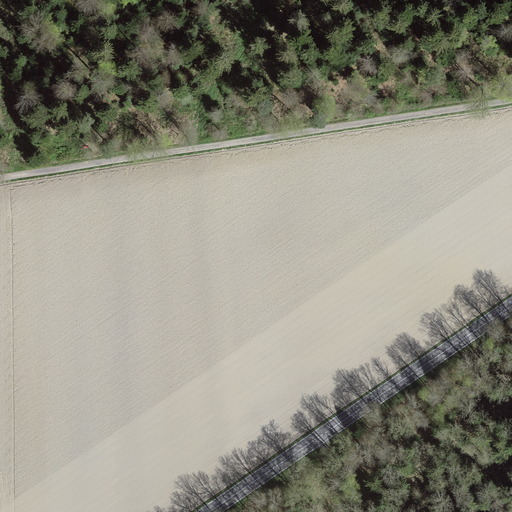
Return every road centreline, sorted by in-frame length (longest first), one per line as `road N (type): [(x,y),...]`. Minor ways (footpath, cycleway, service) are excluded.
road 1 (track): [(511,99),(0,177)]
road 2 (secondary): [(213,511),(511,308)]
